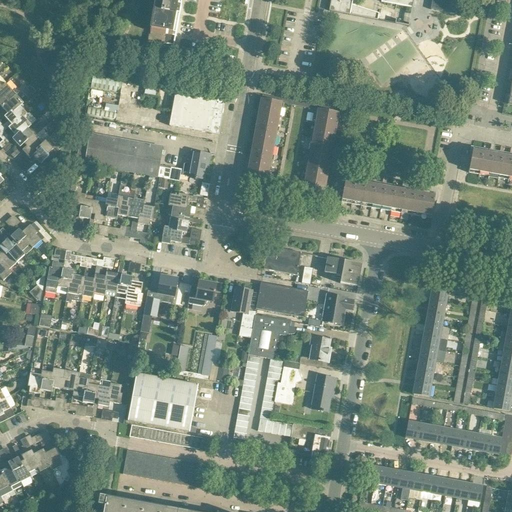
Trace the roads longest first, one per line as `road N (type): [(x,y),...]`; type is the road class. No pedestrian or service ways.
road 1 (residential): [(343,446),(378,237)]
road 2 (residential): [(200,266),(67,245),(20,193)]
road 3 (unclassified): [(511,476),(343,446)]
road 4 (residential): [(224,209),(252,42)]
road 5 (residential): [(378,237),(224,209)]
road 6 (residential): [(437,247),(459,127),(489,132)]
road 7 (residential): [(0,443),(49,417),(99,428),(118,443)]
road 8 (residential): [(489,132),(511,6)]
